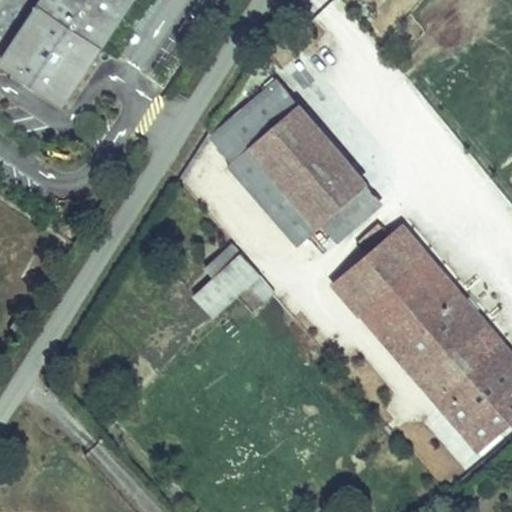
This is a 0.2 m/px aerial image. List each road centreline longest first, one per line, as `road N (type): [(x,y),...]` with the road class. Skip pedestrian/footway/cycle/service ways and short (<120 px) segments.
road 1 (unclassified): [(0,401),(271,0)]
road 2 (unknown): [(20,371),(153,511)]
